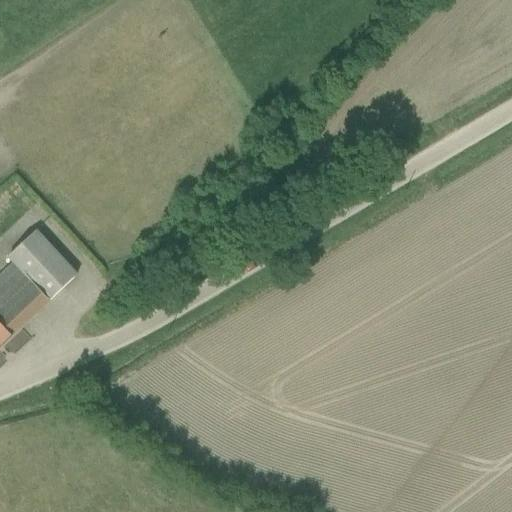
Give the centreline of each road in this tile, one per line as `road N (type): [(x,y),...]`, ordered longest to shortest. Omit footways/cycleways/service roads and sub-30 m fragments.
road 1 (residential): [(0,391),(85,357),(511,112)]
road 2 (track): [(0,387),(404,0)]
